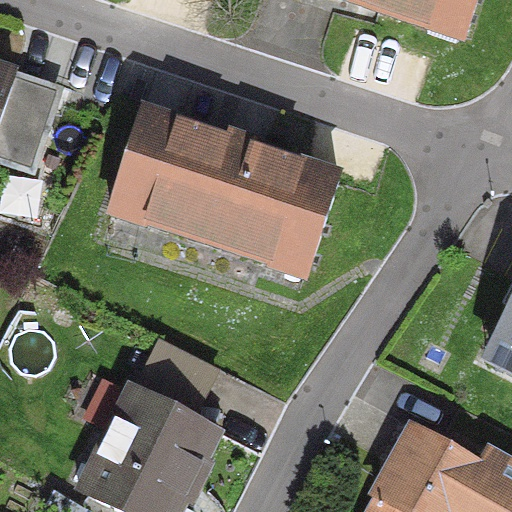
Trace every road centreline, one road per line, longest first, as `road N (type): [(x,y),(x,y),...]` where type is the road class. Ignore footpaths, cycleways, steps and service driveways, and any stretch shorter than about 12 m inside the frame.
road 1 (residential): [(489,155),(34,0)]
road 2 (residential): [(264,511),(356,350),(489,155)]
